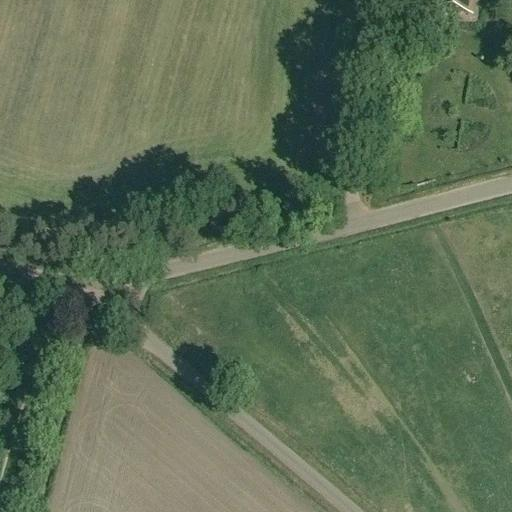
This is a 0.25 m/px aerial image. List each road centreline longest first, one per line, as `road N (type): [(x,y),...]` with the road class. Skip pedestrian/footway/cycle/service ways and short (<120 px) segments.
road 1 (unclassified): [(143,276),(511,180)]
road 2 (unclassified): [(355,511),(134,324)]
road 3 (unknown): [(353,221),(377,0)]
